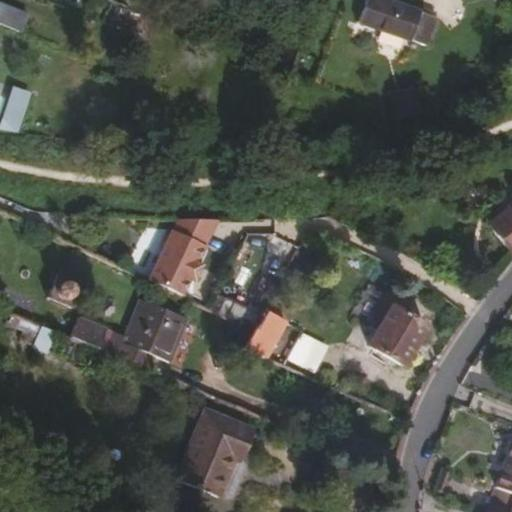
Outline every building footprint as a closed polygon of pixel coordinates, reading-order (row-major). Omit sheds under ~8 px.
[(426,17),(376,0),(354,0),(347,22),(416,46),(426,17)] [(20,15),(0,7),(0,27),(14,33),(20,15)] [(0,126),(9,130),(23,91),(9,86),(0,111),(0,126)] [(511,256),(511,210),(488,227),(509,259),(511,256)] [(172,228),(209,244),(220,220),(176,219),(172,228)] [(209,244),(172,228),(149,279),(186,295),(193,280),(198,282),(206,265),(201,262),(209,244)] [(62,306),(74,281),(48,269),(36,294),(62,306)] [(398,368),(421,328),(397,314),(403,304),(383,292),(365,323),(367,324),(363,331),(370,335),(363,347),(398,368)] [(278,323),(286,307),(266,298),(259,313),(278,323)] [(269,341),(278,323),(259,313),(256,318),(220,300),(213,314),(245,330),(237,348),(279,367),(288,351),(269,341)] [(154,364),(173,321),(126,301),(108,344),(96,340),(92,351),(118,362),(123,351),(154,364)] [(70,363),(78,345),(27,324),(19,343),(70,363)] [(300,333),(287,359),(316,372),(328,345),(300,333)] [(243,453),(251,432),(204,412),(174,481),(215,498),(231,461),(236,450),(243,453)] [(511,494),(511,445),(507,443),(491,487),(511,494)] [(238,464),(243,453),(236,450),(231,461),(238,464)] [(481,511),(511,511),(511,494),(491,487),(481,511)]
